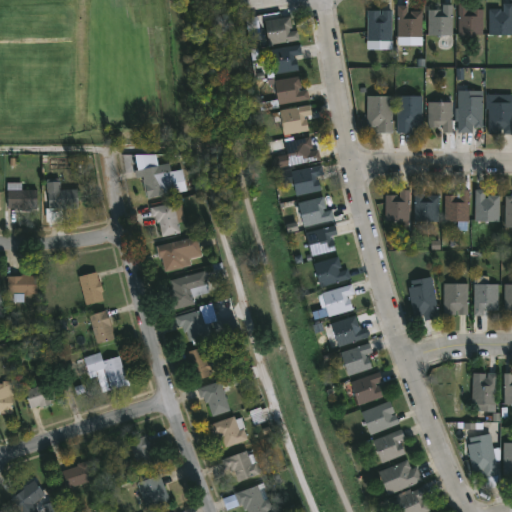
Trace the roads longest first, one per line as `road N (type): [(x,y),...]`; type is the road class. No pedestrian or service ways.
road 1 (residential): [(470,511),(403,359),(315,0)]
road 2 (residential): [(104,149),(210,511)]
road 3 (residential): [(171,399),(0,456)]
road 4 (residential): [(511,165),(350,163)]
road 5 (residential): [(123,232),(62,244),(0,243)]
